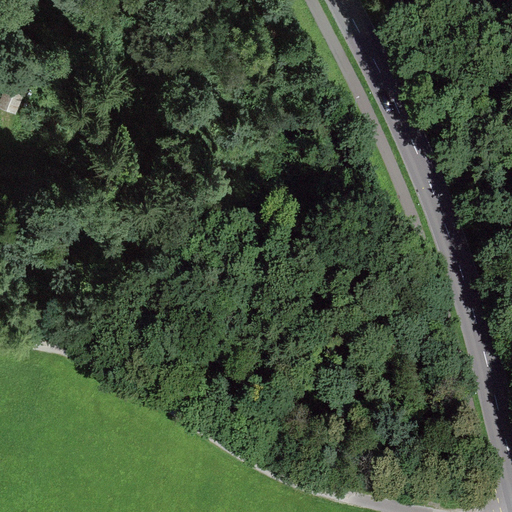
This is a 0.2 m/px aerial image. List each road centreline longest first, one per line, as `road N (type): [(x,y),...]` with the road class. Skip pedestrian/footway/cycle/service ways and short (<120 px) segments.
road 1 (tertiary): [(511,461),(451,239),(343,0)]
road 2 (track): [(0,338),(73,346),(270,469),(306,486),(419,511)]
